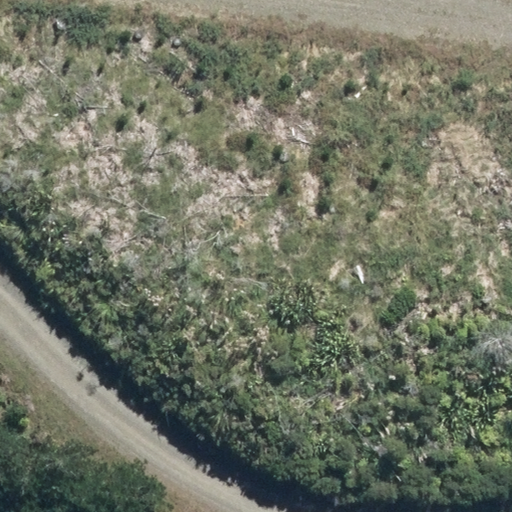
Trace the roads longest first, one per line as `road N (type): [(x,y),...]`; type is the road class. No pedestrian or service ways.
road 1 (track): [(0,327),(46,384),(208,491),(287,511)]
road 2 (track): [(511,22),(343,0)]
